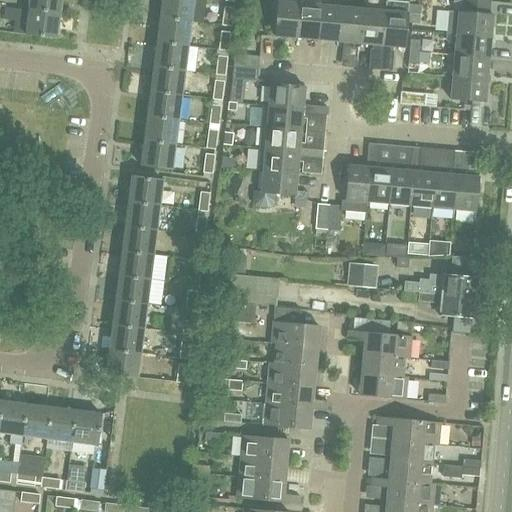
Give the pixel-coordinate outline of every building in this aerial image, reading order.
[(30,0),(29,9),(61,13),(62,0),(30,0)] [(162,0),(161,16),(192,20),(194,0),(162,0)] [(297,37),(300,2),(278,0),(275,35),(297,37)] [(300,0),(300,2),(297,37),(318,39),(321,4),(321,0),(300,0)] [(405,47),(407,24),(408,13),(409,3),(387,0),(386,10),(383,45),(405,47)] [(446,33),(456,34),(491,37),(493,15),(489,15),(491,1),(482,0),(468,0),(468,13),(459,12),(448,11),(446,33)] [(321,4),(318,39),(340,41),(343,6),(321,4)] [(365,8),(343,6),(340,41),(362,43),(365,8)] [(223,25),(232,27),(234,8),(225,7),(223,25)] [(386,10),(365,8),(362,43),(383,45),(386,10)] [(61,13),(29,9),(26,34),(58,38),(61,13)] [(420,14),(408,13),(407,24),(419,25),(420,14)] [(189,45),(192,20),(161,16),(158,41),(189,45)] [(220,49),(229,50),(231,33),(222,32),(220,49)] [(489,58),(491,37),(456,34),(454,55),(489,58)] [(411,40),(410,51),(420,52),(421,41),(411,40)] [(186,70),(189,45),(158,41),(154,66),(186,70)] [(419,64),(420,52),(410,51),(408,63),(419,64)] [(236,53),(235,66),(259,68),(260,56),(236,53)] [(489,58),(454,55),(452,76),(487,80),(489,58)] [(226,76),(228,57),(219,56),(216,75),(226,76)] [(186,70),(154,66),(151,91),(183,95),(186,70)] [(258,80),(259,68),(235,66),(234,77),(258,80)] [(485,102),(487,80),(452,76),(450,99),(485,102)] [(223,100),(225,82),(216,81),(213,99),(223,100)] [(271,83),(269,105),(303,109),(304,104),(305,86),(271,83)] [(244,91),(232,90),(230,102),(243,103),(244,91)] [(179,120),(183,95),(151,91),(148,116),(179,120)] [(401,92),(400,102),(400,104),(426,107),(427,94),(401,92)] [(316,105),(304,104),(303,109),(269,105),(264,105),(262,126),(302,130),(303,113),(315,114),(316,105)] [(222,106),(213,105),(210,123),(220,124),(222,106)] [(328,106),(316,105),(315,114),(327,115),(328,106)] [(176,145),(179,120),(148,116),(145,141),(176,145)] [(260,148),(265,149),(300,152),(300,148),(302,130),(262,126),(260,148)] [(219,131),(209,130),(207,148),(216,149),(219,131)] [(173,170),(176,145),(145,141),(142,166),(173,170)] [(376,156),(377,144),(368,143),(367,155),(376,156)] [(411,147),(410,158),(419,159),(420,148),(411,147)] [(258,170),(264,170),(298,173),(299,156),(311,157),(312,149),(300,148),(300,152),(265,149),(260,148),(258,170)] [(324,150),(312,149),(311,157),(324,158),(324,150)] [(454,151),(453,162),(462,163),(463,152),(454,151)] [(216,155),(206,154),(204,173),(213,174),(216,155)] [(367,202),(389,204),(392,169),(375,167),(376,156),(367,155),(366,166),(370,167),(367,202)] [(435,172),(422,171),(418,171),(419,159),(410,158),(409,170),(414,171),(410,206),(432,208),(435,172)] [(453,162),(452,174),(456,174),(453,209),(475,211),(479,176),(461,175),(462,163),(453,162)] [(349,165),(346,200),(367,202),(370,167),(366,166),(349,165)] [(389,204),(410,206),(414,171),(409,170),(392,169),(389,204)] [(276,202),(276,194),(296,196),(295,200),(308,201),(308,192),(296,191),(298,173),(264,170),(262,191),(255,191),(255,200),(256,205),(260,207),(269,208),(273,207),(276,202)] [(432,208),(453,209),(456,174),(452,174),(435,172),(432,208)] [(132,177),(129,201),(160,205),(163,181),(132,177)] [(199,210),(209,211),(211,193),(202,192),(199,210)] [(157,230),(160,205),(129,201),(126,226),(157,230)] [(316,229),(327,230),(329,205),(318,204),(316,229)] [(342,206),(329,205),(327,230),(341,231),(342,206)] [(206,236),(208,218),(199,217),(196,235),(206,236)] [(154,255),(157,230),(126,226),(122,251),(154,255)] [(469,241),(454,240),(453,251),(468,252),(469,241)] [(205,243),(196,242),(193,260),(202,261),(205,243)] [(119,275),(151,279),(154,255),(122,251),(119,275)] [(409,258),(396,258),(396,267),(408,268),(409,258)] [(378,266),(349,263),(347,286),(376,289),(378,266)] [(190,285),(199,286),(202,267),(192,266),(190,285)] [(148,304),(151,279),(119,275),(116,300),(148,304)] [(277,306),(277,305),(279,278),(231,275),(230,289),(229,298),(228,309),(256,312),(257,304),(277,306)] [(404,291),(419,293),(475,298),(477,278),(443,275),(443,276),(430,275),(430,280),(420,279),(419,283),(405,282),(404,291)] [(187,309),(196,310),(199,292),(189,291),(187,309)] [(475,298),(419,293),(404,291),(402,291),(401,299),(441,303),(439,315),(474,318),(475,298)] [(113,325),(145,329),(148,304),(116,300),(113,325)] [(255,323),(256,312),(228,309),(227,320),(255,323)] [(193,335),(196,316),(186,315),(184,334),(193,335)] [(271,343),(317,348),(319,326),(273,321),(271,343)] [(142,353),(145,329),(113,325),(110,349),(142,353)] [(364,354),(410,358),(412,337),(349,331),(348,339),(365,341),(364,354)] [(248,349),(249,341),(232,339),(231,347),(248,349)] [(181,358),(190,359),(192,341),(183,340),(181,358)] [(315,367),(317,348),(271,343),(271,345),(276,345),(274,364),(315,367)] [(138,378),(142,353),(110,349),(107,374),(138,378)] [(364,354),(362,375),(407,379),(407,378),(403,377),(405,360),(409,360),(410,358),(364,354)] [(246,370),(247,361),(230,359),(229,368),(246,370)] [(431,369),(448,370),(449,363),(432,361),(431,369)] [(269,363),(268,382),(268,383),(313,388),(315,367),(274,364),(269,363)] [(187,385),(189,365),(180,364),(178,383),(187,385)] [(407,379),(362,375),(360,395),(405,399),(407,379)] [(219,399),(227,400),(229,380),(220,379),(219,399)] [(312,401),(313,388),(268,383),(266,404),(311,408),(311,409),(328,411),(329,403),(312,401)] [(428,393),(428,402),(445,403),(446,395),(428,393)] [(0,421),(0,432),(23,436),(27,404),(3,401),(0,421)] [(27,404),(23,436),(48,439),(52,408),(27,404)] [(309,430),(311,409),(311,408),(266,404),(263,425),(309,430)] [(48,439),(73,442),(77,411),(52,408),(48,439)] [(101,414),(77,411),(73,442),(97,445),(101,414)] [(224,413),(223,421),(241,423),(242,414),(224,413)] [(393,425),(392,439),(433,443),(433,444),(438,445),(440,422),(378,416),(377,424),(393,425)] [(223,441),(224,433),(206,431),(205,439),(223,441)] [(240,456),(287,460),(288,439),(242,435),(240,456)] [(480,439),(471,438),(471,448),(480,448),(480,439)] [(392,439),(390,460),(431,464),(433,444),(433,443),(392,439)] [(40,488),(41,477),(44,458),(20,454),(16,485),(40,488)] [(285,481),(287,460),(240,456),(238,476),(285,481)] [(463,459),(463,467),(480,469),(481,460),(463,459)] [(431,464),(390,460),(388,479),(388,481),(429,485),(429,483),(431,464)] [(208,473),(209,465),(191,464),(191,472),(208,473)] [(69,465),(67,481),(65,491),(83,494),(87,467),(69,465)] [(480,476),(480,469),(463,467),(462,475),(480,476)] [(94,469),(92,491),(104,492),(106,470),(94,469)] [(0,482),(10,484),(11,474),(0,472),(0,482)] [(283,494),(285,481),(238,476),(236,499),(299,504),(300,496),(283,494)] [(40,488),(65,491),(67,481),(41,477),(40,488)] [(388,487),(386,500),(432,505),(434,484),(429,483),(429,485),(388,481),(388,479),(372,477),(371,485),(388,487)] [(0,499),(15,501),(16,492),(0,489),(0,499)] [(20,502),(39,505),(40,495),(21,492),(20,502)] [(73,509),(75,499),(56,497),(55,506),(73,509)] [(98,511),(100,502),(81,500),(79,510),(97,511),(98,511)] [(385,511),(431,511),(432,505),(386,500),(385,511)] [(123,511),(124,505),(105,503),(104,511),(123,511)]
